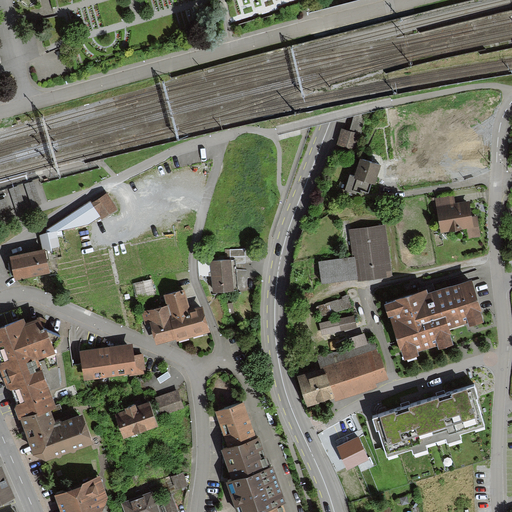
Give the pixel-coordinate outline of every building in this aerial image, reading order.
[(342,132),(339,149),(354,152),(357,135),(342,132)] [(477,138),(441,143),(446,169),(481,164),(477,138)] [(369,188),(375,172),(384,170),(385,176),(393,175),(391,158),(380,158),(359,151),(345,190),(354,193),(355,188),(364,191),(365,187),(369,188)] [(118,206),(107,188),(91,199),(91,198),(46,227),(46,229),(39,232),(42,245),(45,244),(46,247),(60,244),(57,229),(89,222),(100,214),(102,216),(118,206)] [(466,195),(435,197),(437,223),(467,221),(466,195)] [(385,225),(349,229),(352,258),(321,261),(323,282),(358,278),(358,280),(390,276),(385,225)] [(42,245),(10,252),(15,276),(51,269),(46,247),(45,244),(42,245)] [(230,250),(230,261),(235,260),(235,264),(245,263),(245,249),(230,250)] [(210,263),(214,294),(235,292),(235,289),(238,289),(235,264),(235,260),(230,261),(210,263)] [(139,298),(157,294),(154,278),(135,283),(139,298)] [(397,293),(384,297),(402,352),(460,333),(457,326),(483,317),(470,278),(428,291),(425,281),(396,290),(397,293)] [(167,306),(176,339),(177,342),(210,332),(202,307),(191,310),(185,289),(164,295),(167,306)] [(322,303),(324,314),(353,308),(351,297),(322,303)] [(176,339),(167,306),(142,313),(146,327),(152,325),(157,345),(176,339)] [(356,314),(320,323),(324,336),(359,327),(356,314)] [(25,324),(36,351),(39,360),(56,354),(55,351),(60,337),(49,333),(53,322),(40,317),(36,319),(37,320),(25,324)] [(36,351),(25,324),(23,320),(0,328),(0,359),(2,364),(36,351)] [(376,343),(295,367),(304,398),(385,373),(376,343)] [(133,344),(80,352),(85,381),(129,374),(129,376),(147,373),(144,354),(134,356),(133,344)] [(36,351),(2,364),(0,367),(8,389),(13,391),(17,403),(15,408),(19,420),(21,420),(37,414),(38,417),(51,412),(58,410),(39,360),(36,351)] [(168,372),(158,379),(160,383),(171,376),(168,372)] [(483,424),(470,384),(374,414),(386,455),(409,448),(411,452),(426,448),(424,443),(445,437),(446,442),(460,437),(459,432),(483,424)] [(179,391),(156,398),(162,416),(185,409),(179,391)] [(148,403),(115,415),(123,439),(157,427),(148,403)] [(257,439),(244,403),(215,413),(228,449),(257,439)] [(37,414),(21,420),(34,456),(45,461),(92,444),(82,416),(56,426),(51,412),(38,417),(37,414)] [(335,439),(343,460),(364,452),(356,431),(335,439)] [(257,439),(228,449),(222,451),(233,481),(270,468),(259,437),(257,439)] [(0,504),(15,498),(1,466),(0,466),(0,504)] [(270,468),(233,481),(227,483),(236,511),(264,511),(283,505),(286,504),(272,467),(270,468)] [(184,472),(171,477),(177,490),(189,485),(184,472)] [(100,477),(52,495),(58,511),(103,511),(109,500),(100,477)] [(158,511),(151,492),(121,503),(124,511),(158,511)] [(174,494),(163,498),(168,511),(180,511),(181,511),(174,494)]
